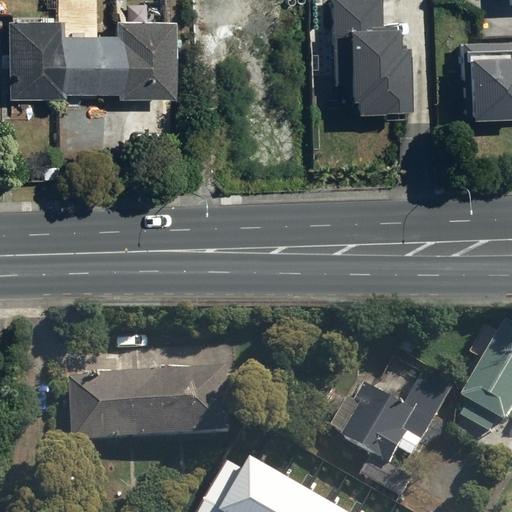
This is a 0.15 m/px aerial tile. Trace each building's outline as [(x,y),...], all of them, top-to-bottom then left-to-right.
[(342,100),(343,113),(396,112),(395,47),(386,47),(385,26),(376,27),(375,0),(324,0),(326,84),(337,83),(337,100),(342,100)] [(2,21),(2,99),(57,98),(57,93),(108,93),(108,98),(163,98),(162,21),(107,21),(107,36),(57,36),(57,21),(2,21)] [(511,416),(511,324),(503,320),(461,400),(467,403),(458,420),(488,436),(496,422),(506,427),(511,416)] [(359,385),(330,431),(369,456),(392,470),(401,455),(413,463),(458,392),(423,370),(398,409),(359,385)] [(69,380),(72,446),(228,438),(226,374),(69,380)] [(256,473),(310,505),(327,475),(273,444),(256,473)]
